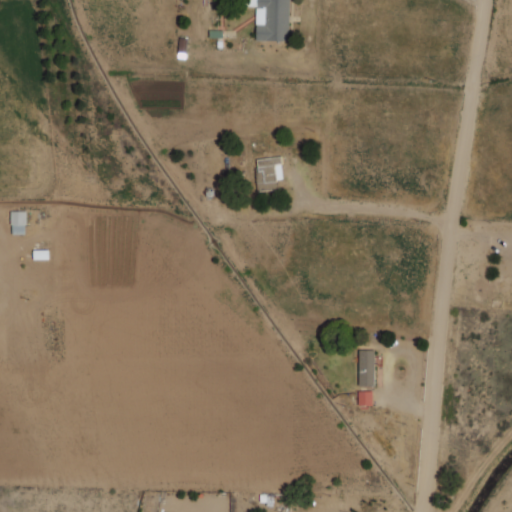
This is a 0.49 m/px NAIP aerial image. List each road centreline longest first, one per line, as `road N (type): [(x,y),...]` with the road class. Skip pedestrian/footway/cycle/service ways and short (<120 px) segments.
road 1 (residential): [(253,511),(271,382),(367,209),(422,0)]
road 2 (residential): [(489,0),(441,316),(429,511)]
